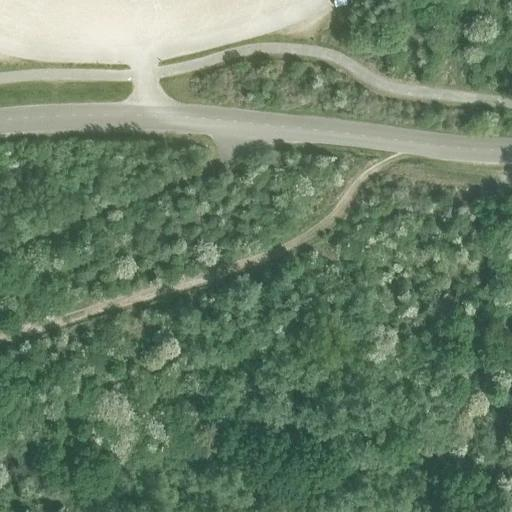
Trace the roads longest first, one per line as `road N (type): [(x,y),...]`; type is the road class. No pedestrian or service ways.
road 1 (unclassified): [(511,148),(184,115),(0,120)]
road 2 (track): [(0,239),(196,180),(247,121)]
